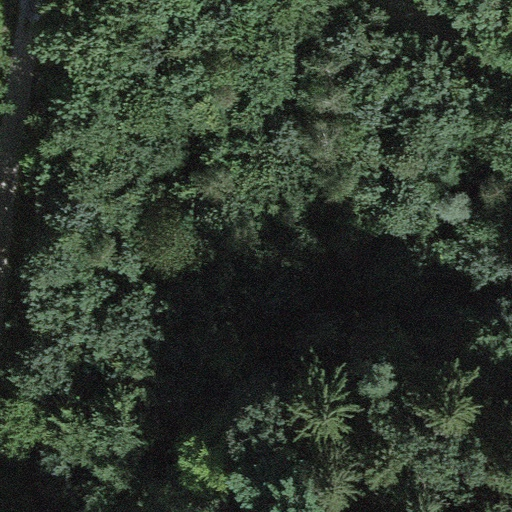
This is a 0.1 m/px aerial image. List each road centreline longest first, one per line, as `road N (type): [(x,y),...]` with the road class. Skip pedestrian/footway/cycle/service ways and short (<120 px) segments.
road 1 (track): [(0,245),(32,0)]
road 2 (track): [(380,0),(511,69)]
